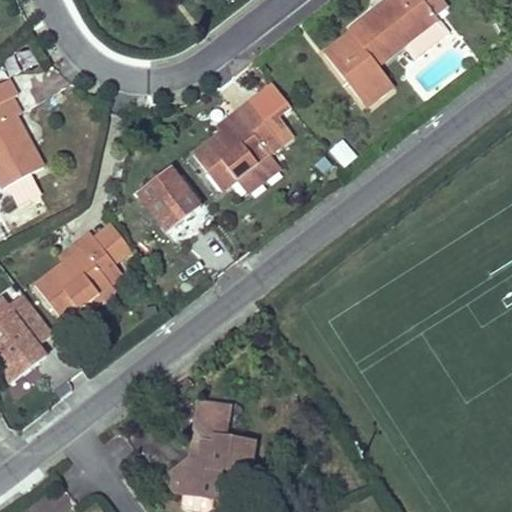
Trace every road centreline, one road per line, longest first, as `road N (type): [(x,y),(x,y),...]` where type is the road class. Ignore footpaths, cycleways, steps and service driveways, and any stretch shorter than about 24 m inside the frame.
road 1 (residential): [(0,483),(511,90)]
road 2 (residential): [(49,0),(72,43),(99,68),(134,79),(206,60),(287,0)]
